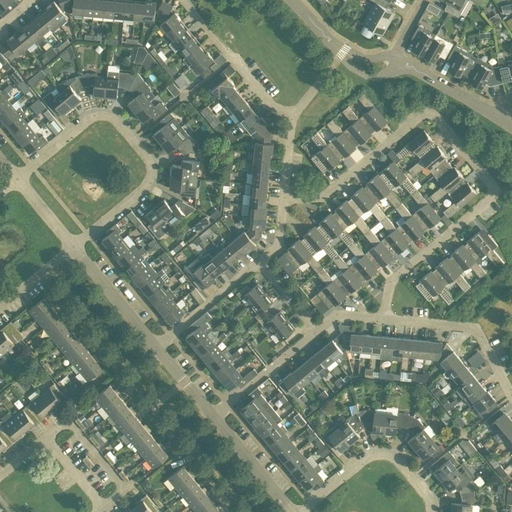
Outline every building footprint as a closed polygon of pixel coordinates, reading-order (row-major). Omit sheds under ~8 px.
[(0,0),(0,8),(1,9),(0,10),(0,14),(2,17),(18,4),(14,0),(0,0)] [(54,0),(46,7),(61,25),(67,20),(64,16),(66,15),(60,8),(66,6),(64,0),(58,0),(56,2),(54,0)] [(72,13),(83,14),(84,0),(64,0),(66,6),(73,4),(72,13)] [(84,0),(83,14),(93,15),(94,0),(84,0)] [(94,0),(93,15),(103,16),(104,0),(94,0)] [(112,0),(104,0),(103,16),(113,17),(115,0),(112,0)] [(115,0),(113,17),(123,18),(125,1),(115,0)] [(148,1),(146,1),(144,20),(154,21),(155,11),(161,14),(167,3),(162,0),(160,5),(156,4),(156,2),(151,2),(151,1),(148,0),(148,1)] [(458,17),(467,0),(442,0),(447,3),(448,5),(445,10),(458,17)] [(125,1),(123,18),(134,19),(135,2),(125,1)] [(135,2),(134,19),(144,20),(146,1),(145,1),(145,3),(135,2)] [(376,2),(369,13),(387,23),(394,12),(376,2)] [(509,2),(499,5),(501,13),(511,11),(509,2)] [(160,24),(167,32),(181,20),(175,12),(173,13),(170,10),(172,6),(167,3),(161,14),(158,19),(162,22),(160,24)] [(53,32),(61,25),(46,7),(47,9),(39,15),(50,28),(53,32)] [(381,34),(387,23),(369,13),(363,24),(356,20),(352,26),(367,35),(370,28),(381,34)] [(498,13),(488,18),(492,24),(501,19),(498,13)] [(50,28),(39,15),(31,22),(42,34),(50,28)] [(181,20),(167,32),(173,40),(186,29),(180,22),(181,20)] [(42,34),(31,22),(24,28),(34,41),(37,45),(45,38),(42,34)] [(412,50),(423,56),(434,37),(431,35),(430,31),(419,25),(411,37),(416,40),(417,42),(412,50)] [(15,33),(26,47),(34,41),(24,28),(16,34),(15,33)] [(175,51),(180,48),(193,37),(186,29),(173,40),(169,44),(175,51)] [(18,54),(26,47),(15,33),(6,40),(8,42),(6,43),(4,42),(0,45),(0,47),(7,56),(15,50),(18,54)] [(186,56),(199,45),(193,37),(180,48),(186,56)] [(437,39),(434,37),(423,56),(434,62),(438,55),(441,54),(445,57),(453,44),(442,38),(437,39)] [(199,45),(186,56),(183,58),(189,66),(193,63),(207,52),(207,51),(205,53),(204,51),(199,45)] [(460,76),(462,73),(467,76),(478,57),(466,51),(455,45),(447,58),(452,60),(453,63),(448,70),(460,76)] [(44,52),(47,56),(49,59),(57,53),(51,46),(44,52)] [(68,46),(69,53),(72,52),(72,56),(77,56),(76,46),(68,46)] [(207,52),(193,63),(199,72),(204,77),(211,72),(210,70),(212,69),(214,70),(219,66),(215,62),(213,63),(212,61),(214,60),(207,52)] [(219,52),(213,58),(217,63),(224,58),(219,52)] [(157,53),(154,55),(161,63),(164,61),(157,53)] [(511,59),(506,61),(504,60),(503,56),(497,58),(498,62),(499,65),(502,77),(502,81),(511,79),(511,83),(511,59)] [(494,66),(478,57),(467,76),(473,79),(471,82),(482,89),(484,85),(489,88),(490,86),(493,88),(495,85),(495,84),(503,83),(501,77),(502,77),(499,65),(494,66)] [(164,61),(161,63),(167,71),(170,68),(164,61)] [(10,67),(6,62),(3,65),(2,65),(6,70),(10,67)] [(218,83),(212,88),(219,97),(234,84),(223,71),(214,78),(218,83)] [(117,97),(118,84),(124,84),(123,87),(128,90),(133,79),(128,76),(129,72),(119,72),(118,78),(107,77),(105,96),(117,97)] [(93,95),(105,96),(107,77),(95,76),(96,74),(86,73),(80,75),(84,86),(90,84),(89,81),(94,82),(93,95)] [(56,86),(60,92),(72,106),(81,99),(73,88),(77,84),(78,88),(84,86),(80,75),(63,80),(56,86)] [(24,94),(30,89),(24,81),(18,86),(24,94)] [(128,103),(136,112),(149,101),(149,100),(154,96),(150,91),(150,90),(150,88),(145,81),(134,90),(138,94),(128,103)] [(171,81),(165,85),(172,96),(178,91),(171,81)] [(180,86),(183,90),(189,84),(186,81),(180,86)] [(0,90),(0,98),(13,88),(10,84),(4,88),(1,91),(0,90)] [(233,85),(234,84),(219,97),(220,96),(223,100),(220,102),(223,106),(227,104),(239,93),(233,85)] [(13,88),(0,98),(0,113),(11,104),(7,99),(16,92),(13,88)] [(63,114),(72,106),(60,92),(54,96),(50,91),(42,98),(50,107),(54,104),(63,114)] [(239,93),(227,104),(233,112),(246,101),(239,93)] [(368,110),(358,118),(371,133),(375,130),(376,131),(387,121),(364,93),(358,98),(368,110)] [(42,111),(46,108),(39,99),(35,102),(42,111)] [(154,106),(149,101),(136,112),(143,121),(153,113),(157,117),(167,109),(162,102),(159,102),(154,106)] [(246,101),(233,112),(240,120),(253,109),(246,101)] [(11,104),(0,113),(0,116),(6,124),(23,111),(20,107),(16,110),(11,104)] [(352,123),(342,131),(355,146),(359,142),(360,144),(372,134),(371,133),(358,118),(348,106),(342,111),(352,123)] [(47,109),(43,113),(49,120),(53,117),(47,109)] [(253,109),(240,120),(247,128),(261,116),(259,117),(253,109)] [(23,111),(6,124),(14,133),(27,123),(22,118),(26,114),(23,111)] [(170,112),(160,121),(164,125),(153,134),(161,143),(175,131),(182,126),(170,112)] [(214,119),(209,113),(205,116),(210,123),(214,119)] [(268,125),(261,116),(247,128),(254,136),(255,135),(257,138),(271,134),(265,127),(268,125)] [(56,135),(64,129),(53,117),(49,120),(46,122),(56,135)] [(337,136),(327,144),(339,159),(344,155),(345,157),(356,147),(355,146),(342,131),(332,119),(326,124),(337,136)] [(27,123),(14,133),(22,143),(34,132),(27,123)] [(219,124),(214,128),(221,136),(225,132),(219,124)] [(182,126),(175,131),(161,143),(169,152),(179,144),(183,148),(193,140),(189,135),(182,126)] [(393,161),(394,162),(399,158),(400,159),(413,149),(421,159),(437,146),(436,147),(432,142),(433,141),(424,130),(396,153),(392,149),(387,153),(393,161)] [(39,138),(34,132),(22,143),(30,152),(35,147),(38,150),(48,141),(43,134),(39,138)] [(232,140),(228,135),(225,132),(221,136),(228,144),(232,140)] [(340,160),(339,159),(327,144),(316,132),(311,137),(321,149),(310,158),(313,160),(323,173),(328,168),(329,170),(340,160)] [(270,143),(271,134),(257,138),(257,142),(255,141),(254,152),(272,154),(273,143),(270,143)] [(413,175),(426,165),(434,175),(449,163),(445,158),(446,157),(437,146),(421,159),(408,169),(413,175)] [(270,164),(271,154),(272,154),(254,152),(253,162),(270,164)] [(186,165),(172,164),(171,176),(196,179),(197,171),(198,170),(199,161),(186,159),(186,165)] [(417,189),(408,178),(404,174),(394,162),(393,161),(382,170),(383,171),(378,175),(390,190),(391,190),(401,182),(411,194),(417,189)] [(252,173),(269,175),(270,164),(253,162),(252,173)] [(447,191),(462,179),(463,178),(454,166),(453,167),(449,163),(434,175),(442,185),(426,199),(429,204),(434,200),(435,201),(447,191)] [(251,184),(267,185),(269,175),(252,173),(251,184)] [(366,183),(367,184),(363,188),(362,188),(375,203),(385,195),(395,207),(401,202),(391,190),(390,190),(378,175),(377,174),(366,183)] [(197,188),(195,186),(196,179),(171,176),(170,188),(183,189),(183,195),(196,197),(197,188)] [(467,182),(466,183),(462,179),(447,191),(455,201),(443,211),(448,217),(476,193),(467,182)] [(250,194),(266,196),(267,185),(251,184),(250,194)] [(350,196),(351,197),(347,201),(359,216),(369,208),(379,220),(385,215),(375,203),(362,188),(363,188),(362,187),(350,196)] [(429,227),(440,218),(417,189),(411,194),(421,207),(411,215),(423,230),(424,230),(428,226),(429,227)] [(249,205),(265,206),(266,196),(250,194),(249,205)] [(176,202),(170,206),(164,199),(155,206),(171,225),(193,207),(182,201),(178,204),(176,202)] [(335,209),(336,210),(331,214),(343,229),(344,229),(353,221),(364,233),(370,228),(359,216),(347,201),(346,200),(335,209)] [(413,240),(425,231),(424,230),(423,230),(411,215),(401,202),(395,207),(405,220),(396,228),(395,228),(408,243),(412,239),(413,240)] [(265,206),(249,205),(248,215),(266,217),(264,216),(265,206)] [(165,232),(165,230),(171,225),(155,206),(146,214),(154,224),(150,228),(158,238),(165,232)] [(216,209),(209,213),(211,218),(218,213),(216,209)] [(137,218),(131,210),(126,214),(133,222),(137,218)] [(319,222),(320,223),(315,227),(328,242),(338,234),(348,246),(354,241),(344,229),(343,229),(331,214),(330,213),(319,222)] [(203,215),(191,225),(195,231),(208,221),(203,215)] [(262,227),(265,227),(266,217),(248,215),(247,226),(249,226),(249,230),(261,236),(262,227)] [(398,253),(409,244),(408,243),(395,228),(396,228),(385,215),(379,220),(390,233),(380,241),(392,256),(397,252),(398,253)] [(384,225),(380,221),(370,229),(374,234),(384,225)] [(108,235),(102,239),(110,249),(122,239),(118,233),(121,230),(116,223),(105,232),(108,235)] [(207,229),(210,233),(216,229),(212,225),(207,229)] [(304,236),(300,240),(299,240),(312,255),(322,247),(332,259),(338,254),(328,242),(315,227),(314,226),(303,235),(304,236)] [(382,266),(393,257),(392,256),(380,241),(370,228),(364,233),(374,246),(364,254),(376,269),(377,269),(381,265),(382,266)] [(256,245),(254,242),(261,236),(249,230),(246,232),(245,231),(237,237),(248,251),(256,245)] [(467,242),(463,245),(463,246),(475,261),(475,260),(478,263),(488,255),(496,265),(496,264),(498,267),(504,263),(501,260),(493,249),(497,245),(488,234),(483,238),(478,231),(467,241),(467,242)] [(248,251),(237,237),(228,244),(239,257),(247,250),(248,251)] [(117,258),(130,248),(122,239),(110,249),(117,258)] [(289,274),(306,260),(317,272),(322,267),(312,255),(299,240),(300,240),(299,239),(288,248),(288,249),(276,259),(289,274)] [(155,242),(151,246),(155,250),(160,246),(157,241),(155,242)] [(366,279),(377,270),(377,269),(376,269),(364,254),(354,241),(348,246),(358,259),(348,267),(361,282),(365,278),(366,279)] [(134,244),(130,248),(117,258),(125,267),(141,254),(146,250),(142,246),(139,249),(134,244)] [(239,257),(228,244),(220,251),(230,263),(239,257)] [(452,255),(447,258),(447,259),(459,274),(460,273),(464,270),(470,265),(480,278),(486,273),(478,263),(475,260),(475,261),(463,246),(463,245),(462,244),(451,254),(452,255)] [(168,256),(165,251),(160,255),(163,260),(168,256)] [(230,263),(220,251),(212,257),(222,270),(230,263)] [(214,277),(222,270),(212,257),(208,253),(200,260),(215,278),(214,277)] [(145,258),(141,254),(125,267),(133,276),(145,266),(149,263),(145,258)] [(351,292),(362,283),(361,282),(348,267),(338,254),(332,259),(343,272),(333,280),(332,280),(345,295),(350,291),(351,292)] [(436,268),(432,271),(431,272),(444,287),(444,286),(448,283),(454,278),(464,291),(470,286),(460,273),(459,274),(447,259),(447,258),(446,257),(435,266),(436,268)] [(195,280),(202,289),(215,278),(200,260),(192,266),(200,276),(195,280)] [(145,266),(133,276),(140,286),(157,272),(153,269),(150,272),(145,266)] [(335,305),(346,296),(345,295),(332,280),(333,280),(322,267),(317,272),(327,285),(317,293),(322,300),(315,306),(322,314),(334,304),(335,305)] [(157,272),(140,286),(148,295),(160,285),(161,285),(165,281),(161,276),(164,272),(161,269),(157,273),(157,272)] [(454,299),(444,286),(444,287),(431,272),(432,271),(431,270),(419,279),(420,281),(415,285),(428,300),(438,291),(449,304),(454,299)] [(500,274),(493,280),(497,285),(504,279),(507,277),(503,272),(500,274)] [(240,298),(243,296),(250,304),(265,292),(257,283),(249,290),(246,285),(236,293),(240,298)] [(160,285),(148,295),(156,304),(172,291),(169,287),(165,290),(161,285),(160,285)] [(200,304),(205,300),(195,288),(190,292),(200,304)] [(172,291),(156,304),(163,313),(176,303),(171,298),(175,295),(172,291)] [(264,308),(272,301),(265,292),(250,304),(258,313),(255,316),(259,321),(268,313),(264,308)] [(29,309),(36,318),(53,304),(50,301),(48,302),(44,297),(29,309)] [(180,309),(176,303),(163,313),(171,323),(182,314),(184,317),(190,312),(184,306),(180,309)] [(53,304),(36,318),(43,327),(59,315),(54,310),(56,308),(53,304)] [(211,317),(207,311),(190,325),(194,330),(186,337),(193,345),(207,334),(203,330),(209,325),(205,321),(211,317)] [(280,311),(272,317),(268,313),(259,321),(262,325),(266,323),(273,332),(287,320),(280,311)] [(59,315),(43,327),(51,336),(68,322),(65,318),(63,320),(59,315)] [(284,338),(295,329),(287,320),(273,332),(280,340),(274,346),(278,350),(288,342),(284,338)] [(0,344),(5,352),(24,336),(11,321),(0,329),(0,344)] [(68,322),(51,336),(58,345),(73,332),(69,327),(71,326),(68,322)] [(73,332),(58,345),(65,354),(82,339),(79,336),(77,337),(73,332)] [(332,339),(324,346),(334,359),(343,352),(342,351),(345,349),(343,342),(340,332),(332,339)] [(360,350),(362,334),(340,332),(343,342),(345,349),(349,349),(360,350)] [(207,334),(193,345),(200,354),(214,343),(207,334)] [(362,334),(360,350),(371,351),(372,335),(362,334)] [(383,336),(372,335),(371,351),(381,352),(383,336)] [(392,353),(393,337),(383,336),(381,352),(381,358),(390,359),(390,353),(392,353)] [(403,354),(402,354),(404,338),(393,337),(392,353),(391,359),(402,360),(403,354)] [(404,338),(402,354),(403,354),(413,355),(414,339),(404,338)] [(82,339),(65,354),(72,362),(88,350),(83,345),(85,343),(82,339)] [(414,339),(413,355),(423,356),(425,340),(414,339)] [(425,340),(423,356),(438,358),(441,351),(442,344),(436,343),(436,341),(425,340)] [(446,342),(441,351),(438,358),(440,361),(447,369),(460,359),(453,351),(446,342)] [(208,363),(221,352),(214,343),(200,354),(208,363)] [(334,359),(324,346),(316,353),(326,365),(334,359)] [(472,368),(484,360),(476,349),(465,357),(472,368)] [(88,350),(72,362),(80,371),(97,357),(94,353),(92,355),(88,350)] [(215,371),(228,360),(221,352),(208,363),(215,371)] [(326,365),(316,353),(308,359),(318,372),(322,377),(330,370),(326,365)] [(100,361),(97,357),(80,371),(87,380),(102,368),(98,362),(100,361)] [(299,366),(310,379),(318,372),(308,359),(299,366)] [(454,377),(466,367),(460,359),(447,369),(443,373),(446,377),(450,377),(451,379),(453,377),(454,377)] [(222,380),(235,369),(228,360),(215,371),(222,380)] [(291,373),(290,372),(302,387),(302,385),(310,379),(299,366),(291,373)] [(461,386),(473,375),(466,367),(454,377),(461,386)] [(243,376),(248,382),(258,373),(253,368),(243,376)] [(369,368),(368,374),(368,377),(379,378),(380,372),(373,371),(373,369),(369,368)] [(243,378),(235,369),(222,380),(229,389),(243,378)] [(306,390),(302,387),(290,372),(282,379),(283,380),(278,384),(286,393),(291,389),(297,397),(306,390)] [(473,375),(461,386),(456,389),(463,398),(468,394),(480,384),(473,375)] [(54,383),(40,394),(52,407),(55,404),(59,404),(59,405),(67,398),(54,383)] [(94,397),(102,406),(119,392),(116,388),(114,389),(109,384),(94,397)] [(480,384),(468,394),(463,398),(470,406),(473,403),(488,391),(487,391),(480,384)] [(430,390),(434,394),(440,389),(438,386),(435,388),(434,386),(430,390)] [(252,399),(241,408),(249,417),(267,402),(260,393),(262,392),(257,387),(248,394),(252,399)] [(440,389),(434,394),(437,397),(443,392),(440,389)] [(485,407),(494,399),(488,391),(473,403),(480,410),(477,412),(482,417),(488,412),(485,407)] [(119,392),(102,406),(109,414),(124,402),(120,397),(122,395),(119,392)] [(40,394),(27,405),(40,421),(48,414),(47,414),(48,411),(52,407),(40,394)] [(292,405),(287,400),(284,403),(282,405),(286,410),(292,405)] [(449,409),(454,405),(451,402),(450,403),(447,400),(442,404),(448,410),(449,409)] [(124,402),(109,414),(116,423),(133,409),(130,405),(128,407),(124,402)] [(267,402),(249,417),(256,426),(275,410),(267,402)] [(32,427),(40,421),(27,405),(14,416),(25,430),(29,426),(32,427)] [(488,426),(491,424),(498,432),(511,420),(505,412),(503,413),(499,408),(484,421),(488,426)] [(133,409),(116,423),(124,432),(139,420),(134,414),(136,413),(133,409)] [(373,422),(372,432),(384,434),(386,414),(375,413),(375,410),(365,409),(359,411),(363,424),(369,422),(373,422)] [(275,410),(256,426),(263,435),(277,423),(282,419),(275,410)] [(397,412),(397,415),(386,414),(384,434),(396,435),(397,425),(401,425),(407,428),(413,416),(407,413),(397,412)] [(298,413),(293,416),(297,421),(302,417),(298,413)] [(345,419),(347,421),(338,428),(351,444),(360,436),(353,429),(357,426),(353,413),(345,419)] [(14,416),(0,427),(13,443),(21,437),(20,436),(21,433),(25,430),(14,416)] [(425,427),(419,419),(413,416),(407,428),(412,431),(415,435),(407,441),(415,450),(430,437),(423,428),(425,427)] [(302,426),(306,422),(302,417),(297,421),(302,426)] [(139,420),(124,432),(131,441),(148,427),(145,423),(143,425),(139,420)] [(505,440),(511,434),(511,420),(498,432),(505,440)] [(283,424),(280,427),(277,423),(263,435),(270,443),(284,432),(287,430),(283,424)] [(343,453),(342,451),(351,444),(338,428),(335,425),(321,436),(338,457),(343,453)] [(306,429),(313,437),(316,435),(309,426),(306,429)] [(6,449),(13,443),(0,427),(0,450),(2,449),(5,449),(6,449)] [(148,427),(131,441),(138,450),(153,437),(149,432),(151,430),(148,427)] [(278,452),(291,441),(284,432),(270,443),(278,452)] [(153,437),(138,450),(145,458),(162,444),(159,440),(157,442),(153,437)] [(439,444),(437,446),(430,437),(415,450),(422,459),(430,453),(434,457),(443,449),(439,444)] [(319,448),(324,444),(320,439),(315,443),(319,448)] [(470,456),(477,450),(468,440),(467,441),(465,441),(463,440),(461,440),(459,442),(470,456)] [(291,441),(278,452),(285,461),(298,450),(291,441)] [(165,448),(162,444),(145,458),(153,467),(168,455),(164,450),(165,448)] [(330,451),(324,444),(319,448),(316,450),(322,457),(330,451)] [(481,451),(485,456),(490,452),(486,448),(481,451)] [(298,450),(285,461),(292,470),(306,459),(298,450)] [(494,457),(490,452),(485,456),(489,461),(494,457)] [(440,465),(433,472),(440,481),(455,468),(448,459),(450,458),(446,453),(436,460),(440,465)] [(94,465),(86,455),(82,459),(90,468),(94,465)] [(299,479),(313,467),(306,459),(292,470),(299,479)] [(324,481),(317,472),(322,467),(318,463),(313,467),(299,479),(307,488),(316,480),(320,485),(324,481)] [(459,488),(462,492),(473,488),(478,486),(471,478),(473,477),(461,463),(455,468),(440,481),(448,490),(454,484),(457,488),(459,487),(459,488)] [(495,468),(499,473),(504,469),(500,464),(495,468)] [(168,478),(175,487),(192,472),(189,469),(187,470),(183,465),(168,478)] [(507,473),(504,469),(499,473),(503,477),(507,473)] [(192,472),(175,487),(182,495),(197,483),(193,478),(195,476),(192,472)] [(197,483),(182,495),(190,504),(207,490),(204,486),(202,488),(197,483)] [(473,488),(462,492),(460,492),(462,498),(461,503),(451,502),(450,511),(470,511),(471,504),(474,504),(475,494),(473,488)] [(207,490),(190,504),(196,511),(197,511),(212,500),(208,495),(210,494),(207,490)] [(138,504),(134,508),(137,511),(156,511),(159,510),(146,494),(138,500),(139,501),(138,504)] [(212,500),(197,511),(215,511),(221,508),(218,504),(216,505),(212,500)]
